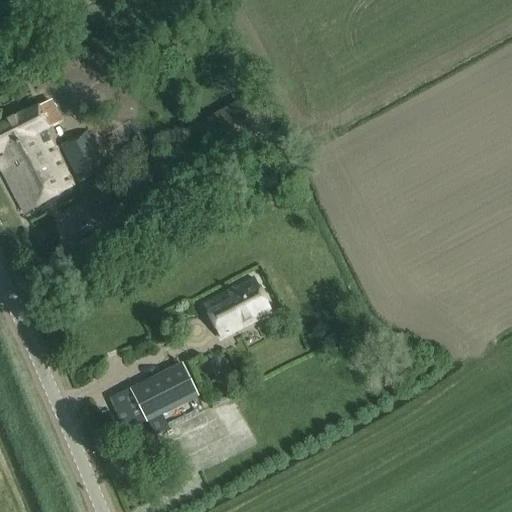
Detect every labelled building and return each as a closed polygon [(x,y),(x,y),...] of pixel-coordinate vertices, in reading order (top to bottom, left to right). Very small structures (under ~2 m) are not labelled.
[(201,164),(275,124),(258,92),(184,132),(201,164)] [(47,121),(58,116),(51,101),(40,106),(47,121)] [(0,126),(0,169),(23,214),(74,187),(34,110),(0,126)] [(106,169),(88,132),(60,146),(78,183),(106,169)] [(129,219),(77,244),(88,266),(139,240),(129,219)] [(214,343),(271,313),(253,279),(230,291),(196,309),(214,343)] [(489,341),(480,323),(451,337),(460,356),(489,341)] [(181,366),(132,391),(130,388),(111,397),(123,431),(147,422),(154,437),(169,430),(162,415),(197,396),(181,366)]
